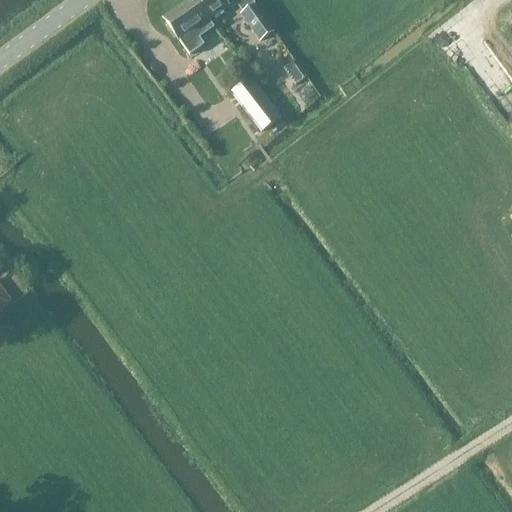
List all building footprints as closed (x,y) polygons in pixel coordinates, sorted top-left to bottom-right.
[(189,35),(209,21),(193,0),(190,0),(173,13),(173,14),(163,21),(181,45),(191,39),(189,35)] [(193,0),(209,21),(229,7),(228,6),(235,0),(193,0)] [(254,6),(239,16),(258,43),(274,33),(254,6)] [(237,82),(249,74),(237,56),(224,65),(237,82)] [(297,74),(289,79),(293,86),(301,80),(297,74)] [(0,291),(0,311),(10,304),(0,291)]
